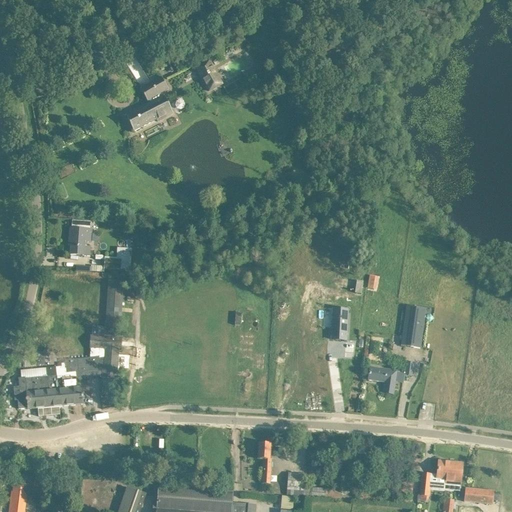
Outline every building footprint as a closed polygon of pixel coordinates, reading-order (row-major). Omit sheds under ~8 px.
[(128,65),(137,85),(147,80),(139,61),(128,65)] [(209,92),(222,84),(209,61),(195,68),(209,92)] [(149,103),(125,116),(133,132),(156,120),(157,122),(173,114),(164,96),(162,97),(160,94),(168,89),(161,77),(140,90),(147,102),(148,101),(149,103)] [(88,223),(72,221),(72,228),(70,228),(69,242),(71,242),(70,255),(89,256),(90,246),(84,246),(84,241),(90,242),(91,233),(91,230),(88,229),(88,223)] [(117,258),(122,258),(121,269),(131,269),(132,248),(117,247),(117,258)] [(105,258),(105,268),(120,269),(121,259),(105,258)] [(371,274),(368,290),(377,291),(380,275),(371,274)] [(91,336),(89,358),(99,358),(100,370),(106,371),(106,375),(114,375),(114,371),(117,371),(119,350),(120,351),(121,339),(119,338),(122,298),(122,287),(123,283),(109,282),(106,328),(92,327),(92,336),(91,336)] [(406,306),(400,346),(420,349),(426,309),(406,306)] [(334,310),(333,331),(347,332),(348,310),(334,310)] [(240,335),(238,359),(252,359),(252,367),(264,368),(264,354),(252,353),(253,335),(240,335)] [(300,339),(299,356),(307,356),(307,360),(319,361),(319,357),(327,357),(328,341),(300,339)] [(19,388),(15,388),(16,400),(17,400),(18,409),(21,409),(27,409),(27,410),(37,409),(38,417),(60,415),(59,407),(83,405),(83,395),(82,387),(77,388),(76,377),(71,378),(71,374),(100,371),(100,370),(99,358),(89,358),(64,360),(65,372),(56,373),(55,368),(30,370),(20,371),(21,378),(18,379),(19,388)] [(370,367),(370,370),(368,380),(384,383),(383,393),(393,395),(395,381),(403,383),(404,374),(412,376),(414,362),(405,361),(404,369),(402,369),(401,372),(370,367)] [(262,491),(269,491),(270,484),(271,469),(271,459),(269,459),(270,444),(259,443),(258,459),(263,459),(262,491)] [(438,462),(437,472),(437,478),(445,479),(444,487),(460,489),(462,464),(438,462)] [(422,474),(419,501),(425,501),(428,499),(428,496),(429,496),(431,475),(422,474)] [(289,475),(287,495),(325,497),(325,488),(310,487),(310,484),(303,483),(304,475),(289,475)] [(23,511),(26,496),(71,502),(74,483),(63,482),(63,483),(53,482),(54,480),(35,478),(34,486),(13,484),(12,495),(14,496),(12,511),(10,511),(9,511),(23,511)] [(332,481),(331,494),(337,495),(339,482),(332,481)] [(158,487),(157,495),(153,495),(152,511),(255,511),(256,505),(248,504),(247,508),(231,507),(233,492),(158,487)] [(127,488),(118,511),(139,511),(146,494),(127,488)] [(466,489),(465,502),(492,504),(494,491),(466,489)] [(281,496),(281,507),(293,508),(294,496),(281,496)] [(443,499),(441,511),(452,511),(453,509),(454,509),(455,502),(453,502),(454,500),(443,499)]
